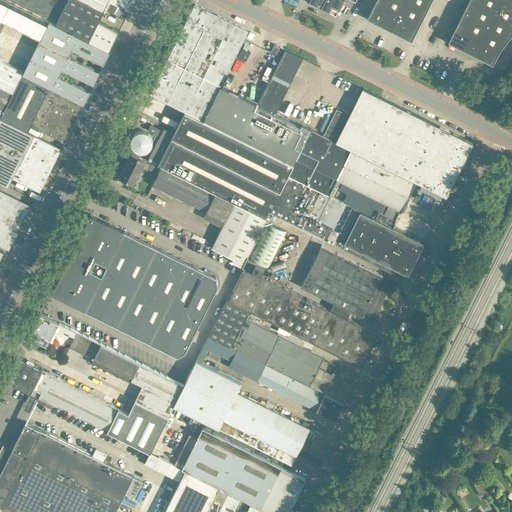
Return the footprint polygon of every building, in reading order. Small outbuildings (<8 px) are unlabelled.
[(6,0),(0,0),(0,21),(2,16),(41,36),(49,21),(46,19),(6,0)] [(6,0),(46,19),(55,0),(6,0)] [(67,0),(56,24),(109,50),(119,30),(99,21),(104,9),(108,1),(122,8),(124,9),(129,11),(135,0),(67,0)] [(307,0),(308,1),(336,15),(343,0),(307,0)] [(375,0),(374,3),(389,11),(401,17),(407,3),(401,0),(375,0)] [(408,0),(407,3),(426,12),(431,0),(408,0)] [(511,0),(468,0),(448,41),(493,63),(500,49),(511,33),(511,0)] [(389,11),(374,3),(367,17),(382,25),(389,11)] [(401,17),(404,18),(419,26),(426,12),(407,3),(401,17)] [(160,74),(150,93),(184,110),(184,111),(204,120),(293,165),(310,131),(221,86),(248,30),(195,4),(186,21),(179,36),(175,43),(173,47),(167,60),(164,66),(160,74)] [(382,25),(397,32),(404,18),(401,17),(389,11),(382,25)] [(419,26),(404,18),(397,32),(412,40),(419,26)] [(56,24),(49,21),(41,36),(24,71),(23,73),(84,103),(90,91),(59,75),(62,68),(94,83),(100,71),(69,55),(72,48),(104,63),(110,51),(109,50),(56,24)] [(271,52),(280,56),(284,48),(275,44),(271,52)] [(285,49),(284,48),(280,56),(281,57),(258,103),(276,111),(303,58),(285,49)] [(0,59),(0,86),(13,93),(23,73),(24,71),(0,59)] [(23,73),(13,93),(4,110),(0,118),(27,131),(31,125),(64,142),(84,103),(23,73)] [(0,86),(0,108),(4,110),(13,93),(0,86)] [(337,108),(323,135),(416,181),(446,196),(473,142),(363,88),(351,110),(345,107),(343,111),(337,108)] [(164,127),(148,159),(158,164),(162,166),(266,219),(270,211),(293,165),(204,120),(184,111),(179,122),(173,132),(164,127)] [(40,191),(51,170),(61,148),(27,131),(0,118),(0,182),(8,187),(13,177),(40,191)] [(151,124),(148,129),(159,135),(162,129),(151,124)] [(293,165),(270,211),(378,265),(396,274),(405,278),(424,241),(423,240),(393,225),(395,218),(379,210),(376,217),(329,194),(334,185),(337,178),(401,210),(416,181),(323,135),(311,129),(310,131),(293,165)] [(131,153),(128,161),(120,176),(133,183),(141,167),(148,171),(152,163),(145,160),(131,153)] [(162,166),(153,184),(224,220),(211,246),(233,257),(231,261),(242,267),(244,263),(246,259),(266,219),(162,166)] [(0,217),(20,227),(31,205),(0,189),(0,217)] [(90,214),(69,256),(51,292),(177,355),(185,351),(218,285),(217,276),(90,214)] [(0,217),(0,244),(9,249),(20,227),(0,217)] [(268,221),(250,257),(269,266),(287,231),(268,221)] [(321,245),(301,286),(334,302),(351,311),(373,321),(393,280),(321,245)] [(244,267),(228,299),(249,310),(362,366),(378,333),(347,318),(351,311),(334,302),(330,309),(261,275),(264,268),(246,259),(244,263),(242,267),(244,267)] [(226,299),(208,334),(210,335),(237,349),(344,402),(354,381),(354,380),(354,381),(353,381),(352,380),(351,383),(325,370),(321,377),(315,374),(318,367),(324,356),(246,317),(249,310),(228,299),(226,299)] [(29,337),(45,345),(47,346),(54,332),(65,338),(67,337),(69,334),(75,337),(78,332),(59,322),(42,314),(41,313),(35,326),(36,327),(34,330),(32,329),(32,330),(33,331),(29,337)] [(380,313),(376,319),(381,322),(385,315),(380,313)] [(75,337),(70,347),(94,359),(95,357),(133,376),(131,379),(142,384),(135,399),(168,416),(172,407),(183,385),(183,384),(78,332),(75,337)] [(237,349),(229,366),(335,419),(344,402),(237,349)] [(7,380),(150,452),(168,416),(135,399),(128,412),(45,371),(26,361),(18,358),(7,380)] [(183,385),(172,407),(291,464),(309,427),(308,427),(237,391),(242,381),(195,359),(183,384),(183,385)] [(511,388),(511,381),(506,377),(503,382),(511,388)] [(0,506),(11,511),(119,511),(117,510),(125,493),(135,498),(143,482),(133,477),(134,476),(26,422),(12,450),(3,445),(4,443),(3,443),(0,449),(0,506)] [(183,468),(185,469),(185,470),(220,487),(241,497),(252,503),(270,511),(288,511),(299,490),(306,477),(203,427),(197,438),(183,468)] [(159,456),(153,467),(177,479),(179,480),(185,469),(183,468),(159,456)] [(185,470),(164,511),(207,511),(220,487),(185,470)] [(485,477),(480,480),(487,493),(493,489),(485,477)] [(481,496),(487,493),(480,480),(474,484),(481,496)] [(220,487),(207,511),(270,511),(252,503),(246,511),(240,511),(235,509),(241,497),(220,487)]
